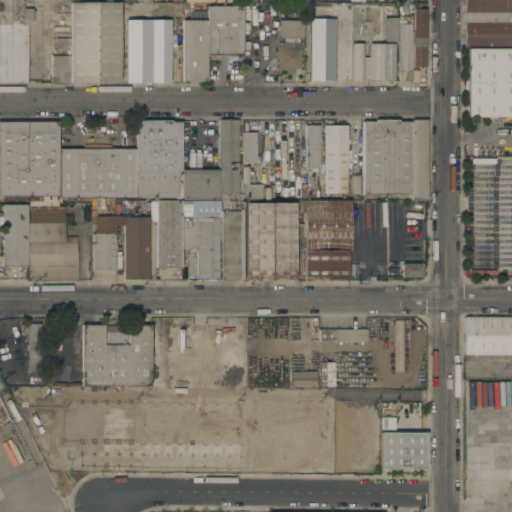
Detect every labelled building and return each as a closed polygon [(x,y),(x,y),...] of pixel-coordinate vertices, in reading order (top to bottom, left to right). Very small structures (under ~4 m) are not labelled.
[(22,1),(22,9),(32,9),(32,23),(26,23),(26,82),(0,82),(0,0),(26,0),(26,1),(22,1)] [(463,49),(463,0),(511,0),(511,49),(466,49),(463,49)] [(69,54),(65,54),(65,50),(55,50),(55,38),(70,38),(70,2),(119,3),(119,83),(69,83),(69,56),(69,54)] [(241,56),(206,55),(206,82),(182,82),(182,20),(206,20),(206,6),(241,6),(241,56)] [(413,9),(426,9),(426,46),(425,46),(425,68),(412,68),(412,46),(413,31),(413,9)] [(397,16),(398,16),(397,10),(410,10),(410,16),(411,16),(411,31),(413,31),(412,46),(410,46),(411,81),(398,81),(398,72),(397,72),(397,42),(398,42),(398,38),(397,24),(397,16)] [(398,38),(396,38),(396,42),(383,42),(383,18),(395,18),(395,24),(397,24),(398,38)] [(310,19),(334,19),(333,81),(308,81),(309,21),(309,19),(310,19)] [(150,83),(125,83),(125,20),(150,20),(150,83)] [(169,20),(169,83),(150,83),(150,20),(169,20)] [(277,38),(278,21),(302,21),(302,39),(277,38)] [(300,68),(293,68),(293,74),(286,74),(287,70),(276,70),(277,43),(292,43),(291,49),(293,49),(293,43),(300,43),(300,68)] [(393,81),(368,81),(368,80),(363,80),(363,82),(350,81),(350,44),(393,44),(393,81)] [(511,118),(466,118),(466,49),(511,49),(511,118)] [(50,83),(50,56),(69,56),(69,83),(50,83)] [(135,120),(171,120),(171,122),(180,122),(180,173),(178,173),(178,198),(134,198),(135,149),(135,120)] [(238,155),(241,155),(241,199),(181,200),(180,170),(218,170),(217,120),(237,120),(238,155)] [(410,196),(361,195),(361,122),(374,122),(374,120),(397,120),(397,123),(411,123),(410,196)] [(411,121),(426,121),(425,200),(410,200),(410,196),(411,123),(411,121)] [(0,122),(57,122),(57,149),(57,198),(57,206),(27,206),(0,206),(0,122)] [(305,126),(318,126),(318,169),(305,169),(305,126)] [(346,126),(346,139),(348,139),(348,143),(346,143),(346,194),(323,194),(323,126),(346,126)] [(255,164),(241,164),(242,133),(255,133),(255,164)] [(135,149),(134,198),(57,198),(57,149),(135,149)] [(358,176),(358,194),(348,194),(349,176),(358,176)] [(261,185),(261,198),(243,199),(243,185),(261,185)] [(303,251),(302,201),(348,200),(349,251),(346,251),(303,251)] [(180,268),(155,268),(155,201),(180,201),(180,202),(180,249),(180,268)] [(240,201),(241,280),(187,280),(187,249),(180,249),(180,202),(240,201)] [(295,281),(244,281),(244,203),(295,203),(295,280),(295,281)] [(0,206),(27,206),(26,267),(1,267),(1,234),(0,234),(0,206)] [(57,206),(63,206),(63,224),(64,224),(64,243),(77,243),(77,280),(26,280),(26,267),(27,206),(57,206)] [(123,235),(114,235),(114,271),(91,271),(91,234),(93,234),(93,229),(93,227),(93,222),(94,221),(94,216),(122,216),(122,218),(123,235)] [(148,218),(148,280),(123,280),(123,235),(122,218),(148,218)] [(346,280),(303,281),(303,251),(346,251),(346,280)] [(400,264),(422,264),(422,278),(400,278),(400,264)] [(511,317),(511,355),(463,355),(463,317),(511,317)] [(403,372),(393,372),(393,320),(403,320),(403,372)] [(20,333),(20,324),(40,324),(41,373),(27,373),(27,333),(20,333)] [(149,386),(81,386),(81,325),(149,325),(149,386)] [(317,343),(317,330),(365,330),(365,342),(317,343)] [(334,387),(320,387),(319,363),(333,362),(334,387)] [(290,387),(290,372),(315,372),(315,387),(290,387)] [(380,469),(380,433),(425,433),(425,469),(380,469)] [(511,470),(493,470),(493,457),(511,456),(511,470)]
